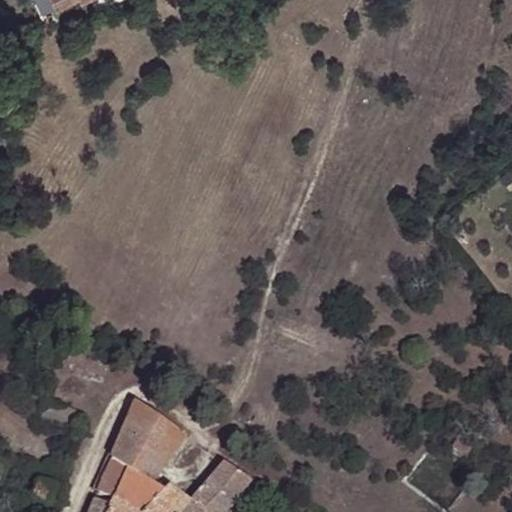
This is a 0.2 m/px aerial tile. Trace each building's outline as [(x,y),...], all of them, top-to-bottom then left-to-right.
[(119,345),(116,334),(105,336),(107,347),(119,345)] [(44,395),(37,412),(76,428),(83,411),(44,395)] [(90,511),(226,511),(255,476),(228,458),(218,470),(214,475),(194,499),(172,484),(169,488),(158,480),(188,430),(141,398),(100,489),(117,497),(114,504),(98,497),(90,511)] [(468,436),(457,448),(470,458),(480,446),(468,436)] [(210,471),(214,475),(218,470),(213,467),(210,471)] [(39,480),(33,494),(49,501),(55,487),(39,480)]
